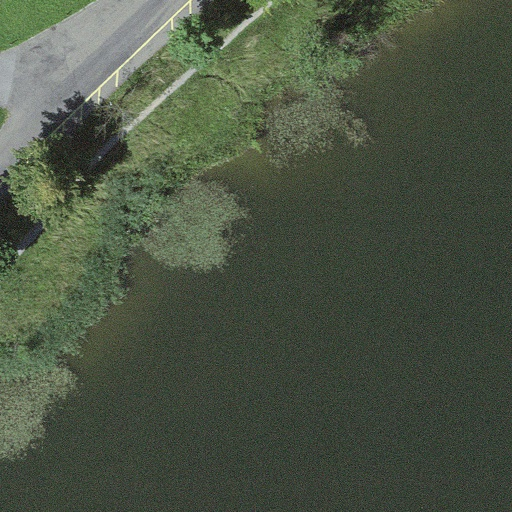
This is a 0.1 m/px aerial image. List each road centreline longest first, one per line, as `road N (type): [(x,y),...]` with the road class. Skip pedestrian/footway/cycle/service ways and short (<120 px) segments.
road 1 (unclassified): [(170,0),(0,162)]
road 2 (track): [(122,42),(0,78)]
